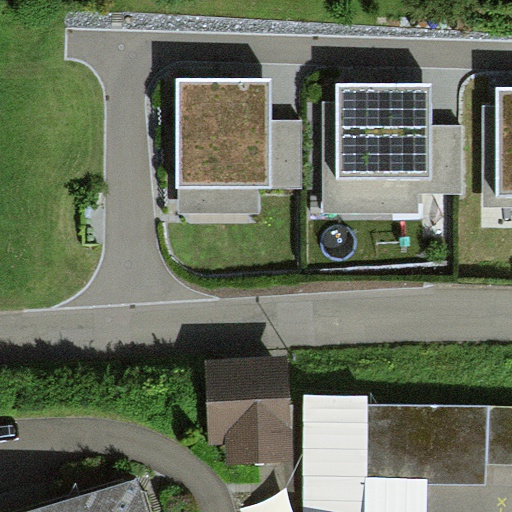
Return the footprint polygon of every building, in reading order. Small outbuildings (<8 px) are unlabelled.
[(177,89),(177,195),(300,194),(300,126),(272,126),(272,88),(177,89)] [(431,96),(341,96),(341,110),(327,110),(327,215),(427,215),(427,197),(465,197),(465,127),(431,127),(431,96)] [(511,99),(501,99),(501,113),(485,113),(486,209),(511,208),(511,99)] [(226,447),(226,468),(293,467),(292,372),(209,374),(210,447),(226,447)] [(429,511),(430,487),(487,488),(487,464),(511,464),(511,411),(306,409),(304,511),(429,511)] [(145,511),(139,489),(63,511),(145,511)]
